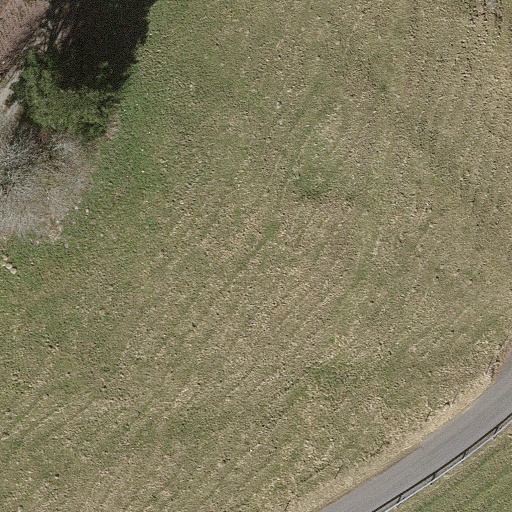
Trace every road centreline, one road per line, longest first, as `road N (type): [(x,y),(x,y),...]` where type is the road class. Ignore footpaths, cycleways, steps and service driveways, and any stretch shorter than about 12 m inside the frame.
road 1 (unclassified): [(511,400),(352,511)]
road 2 (track): [(0,108),(73,0)]
